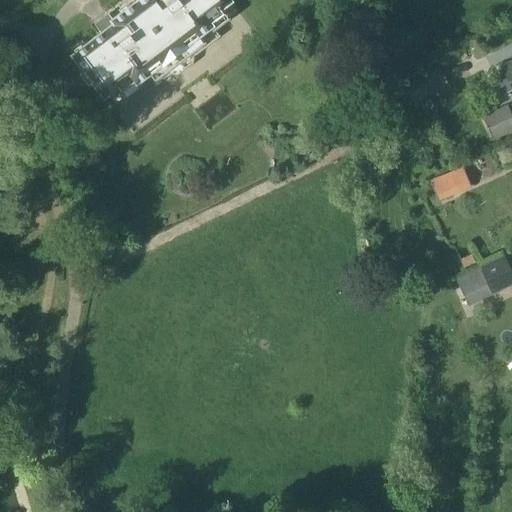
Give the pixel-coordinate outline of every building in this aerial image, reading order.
[(232,4),(229,0),(139,0),(110,23),(112,26),(71,57),(104,100),(131,80),(136,87),(213,28),(211,25),(224,16),(221,12),(232,4)] [(511,62),(501,68),(511,90),(511,62)] [(438,68),(417,79),(427,99),(448,89),(438,68)] [(492,141),(511,131),(511,120),(505,107),(481,118),(492,141)] [(437,202),(470,189),(462,168),(429,181),(437,202)] [(501,258),(479,268),(492,295),(500,291),(511,285),(511,277),(502,257),(501,258)] [(467,308),(491,296),(478,269),(454,280),(467,308)]
